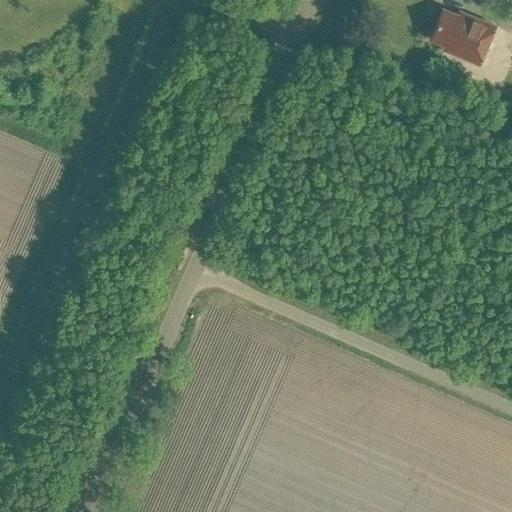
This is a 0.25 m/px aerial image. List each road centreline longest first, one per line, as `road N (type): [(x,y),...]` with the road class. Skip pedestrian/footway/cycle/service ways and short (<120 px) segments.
road 1 (unclassified): [(511,408),(188,268)]
road 2 (unclassified): [(188,268),(311,0)]
road 3 (unclassified): [(72,511),(188,268)]
